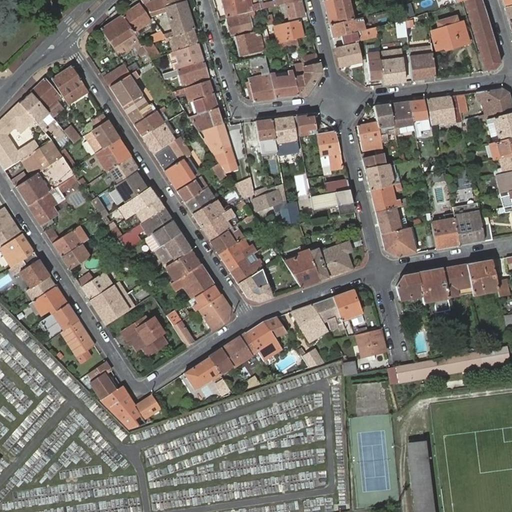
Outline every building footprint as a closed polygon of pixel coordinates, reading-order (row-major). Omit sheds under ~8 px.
[(156,0),(150,2),(148,0),(140,0),(148,13),(166,7),(165,3),(174,0),(156,0)] [(185,0),(166,7),(148,13),(150,16),(166,10),(174,31),(162,35),(164,39),(169,37),(194,29),(185,0)] [(228,17),(262,9),(260,5),(259,1),(252,3),(250,0),(223,0),(227,17),(228,17)] [(303,15),(299,0),(286,3),(289,18),(303,15)] [(323,0),(329,26),(360,18),(359,14),(353,15),(349,0),(323,0)] [(465,0),(486,72),(495,71),(501,63),(481,0),(465,0)] [(122,15),(137,37),(139,35),(139,34),(153,25),(140,3),(122,15)] [(252,29),(249,17),(263,13),(262,9),(228,17),(232,34),(252,29)] [(272,14),(263,16),(266,25),(274,23),(272,14)] [(138,51),(143,47),(142,45),(137,37),(122,15),(100,28),(115,50),(123,45),(125,48),(128,54),(137,49),(138,51)] [(446,50),(459,45),(458,41),(467,39),(462,21),(457,23),(455,16),(438,21),(440,28),(432,31),(436,49),(445,46),(446,50)] [(358,32),(362,31),(360,23),(361,21),(360,18),(329,26),(332,38),(341,36),(354,33),(358,32)] [(396,37),(406,36),(404,20),(395,22),(396,37)] [(277,37),(279,43),(304,37),(301,21),(275,27),(277,37)] [(366,38),(376,34),(375,27),(362,31),(358,32),(359,46),(367,45),(366,38)] [(198,44),(194,29),(169,37),(174,52),(198,44)] [(264,50),(259,30),(254,32),(259,52),(264,50)] [(162,35),(160,31),(152,35),(155,42),(164,39),(162,35)] [(254,32),(235,36),(239,57),(259,52),(254,32)] [(355,40),(354,33),(341,36),(343,43),(355,40)] [(277,37),(269,39),(271,45),(279,43),(277,37)] [(334,45),(339,67),(360,61),(355,42),(342,45),(341,43),(334,45)] [(160,56),(152,43),(142,45),(143,47),(145,50),(146,52),(148,55),(150,58),(160,56)] [(198,44),(174,52),(171,52),(172,56),(177,55),(179,64),(175,65),(176,69),(203,60),(198,44)] [(123,45),(115,50),(117,54),(125,48),(123,45)] [(434,78),(431,46),(408,49),(412,81),(434,78)] [(383,85),(405,82),(400,49),(378,52),(378,53),(380,60),(382,80),(383,85)] [(168,53),(173,70),(176,69),(175,65),(179,64),(177,55),(172,56),(171,52),(168,53)] [(380,60),(378,53),(367,54),(368,61),(380,60)] [(321,72),(317,54),(301,58),(303,64),(305,73),(303,76),(314,83),(321,72)] [(264,55),(249,59),(252,69),(267,64),(264,55)] [(380,60),(368,61),(371,81),(382,80),(380,60)] [(103,78),(109,87),(135,72),(141,69),(136,61),(124,67),(124,66),(103,78)] [(187,86),(209,78),(204,62),(178,70),(179,73),(183,84),(186,83),(187,86)] [(314,83),(303,76),(305,73),(303,64),(291,66),(292,70),(299,96),(306,95),(314,83)] [(51,79),(68,105),(88,92),(71,65),(51,79)] [(178,68),(161,74),(163,78),(179,73),(178,70),(178,68)] [(247,86),(252,101),(254,102),(276,99),(270,75),(268,69),(261,71),(263,78),(253,81),(252,84),(251,84),(250,85),(247,86)] [(299,96),(292,70),(288,71),(290,76),(274,80),(273,75),(270,75),(276,99),(299,96)] [(134,125),(153,114),(150,108),(153,107),(151,104),(148,106),(133,81),(139,78),(135,72),(109,87),(134,125)] [(44,79),(31,91),(50,116),(61,107),(53,98),(58,94),(44,79)] [(214,95),(209,81),(189,88),(194,102),(214,95)] [(185,89),(189,103),(194,102),(189,88),(185,89)] [(485,120),(511,112),(511,105),(509,93),(502,89),(475,92),(477,99),(480,98),(484,114),(464,120),(465,125),(485,120)] [(31,91),(19,102),(33,119),(41,128),(52,118),(50,116),(31,91)] [(459,112),(459,113),(466,111),(464,94),(456,95),(459,112)] [(181,106),(183,108),(190,106),(193,113),(190,114),(191,118),(218,110),(214,95),(194,102),(189,103),(181,106)] [(426,99),(431,124),(455,120),(453,113),(459,112),(456,95),(426,99)] [(429,129),(423,99),(408,101),(414,129),(415,137),(420,136),(419,131),(429,129)] [(394,133),(414,129),(408,101),(389,104),(393,125),(394,133)] [(19,102),(18,102),(0,118),(0,164),(4,171),(21,159),(26,156),(21,149),(17,151),(5,133),(14,126),(16,128),(24,120),(28,124),(33,119),(19,102)] [(393,125),(389,104),(373,106),(376,121),(381,142),(384,141),(382,134),(387,134),(385,126),(393,125)] [(203,129),(222,124),(218,110),(191,118),(190,119),(195,126),(198,131),(203,129)] [(134,125),(141,137),(164,123),(156,112),(153,114),(134,125)] [(498,142),(511,137),(511,112),(485,120),(486,125),(489,124),(493,123),(498,142)] [(95,128),(106,120),(103,114),(91,121),(95,128)] [(310,114),(296,116),(299,135),(317,132),(314,117),(310,114)] [(293,116),(271,119),(276,145),(276,148),(278,157),(298,153),(300,152),(298,144),(293,116)] [(271,119),(254,122),(255,126),(259,145),(260,148),(261,153),(265,152),(264,146),(276,145),(271,119)] [(28,124),(24,120),(16,128),(20,132),(28,124)] [(84,136),(96,153),(119,138),(106,120),(95,128),(84,136)] [(386,165),(381,142),(376,121),(357,125),(364,151),(376,148),(377,151),(375,152),(376,156),(362,159),(365,170),(386,165)] [(141,137),(156,159),(173,149),(169,144),(175,140),(164,123),(141,137)] [(493,143),(498,142),(493,123),(489,124),(493,143)] [(208,146),(212,152),(226,173),(236,170),(230,147),(222,124),(203,129),(208,146)] [(63,132),(72,143),(79,139),(70,126),(63,132)] [(259,145),(255,126),(248,127),(252,146),(259,145)] [(317,134),(321,156),(332,154),(333,160),(336,170),(344,168),(342,158),(335,131),(317,134)] [(156,159),(175,189),(197,174),(195,172),(196,170),(190,159),(188,161),(186,157),(190,155),(178,137),(175,140),(169,144),(173,149),(156,159)] [(493,160),(499,158),(511,155),(511,137),(498,142),(493,143),(489,144),(493,160)] [(94,154),(106,171),(109,170),(130,156),(119,138),(96,153),(94,154)] [(38,148),(33,140),(21,149),(26,156),(38,148)] [(21,159),(32,176),(61,157),(60,154),(56,157),(49,147),(53,144),(51,140),(38,148),(26,156),(21,159)] [(65,148),(59,153),(60,154),(61,157),(70,170),(77,166),(65,148)] [(332,154),(321,156),(322,167),(328,166),(330,171),(336,170),(333,160),(332,154)] [(495,175),(511,171),(511,155),(499,158),(501,168),(493,170),(494,175),(495,175)] [(139,169),(130,156),(109,170),(117,183),(139,169)] [(15,187),(27,206),(48,192),(54,188),(74,175),(70,170),(61,157),(32,176),(28,178),(15,187)] [(219,163),(211,168),(219,180),(227,175),(219,163)] [(370,191),(399,184),(397,174),(391,175),(388,165),(386,165),(365,170),(370,191)] [(117,183),(110,187),(122,205),(150,187),(139,169),(117,183)] [(511,171),(495,175),(499,193),(508,191),(506,184),(511,182),(511,171)] [(11,181),(15,187),(28,178),(24,172),(11,181)] [(74,175),(54,188),(57,193),(77,180),(74,175)] [(177,191),(184,202),(207,187),(201,176),(197,178),(177,191)] [(82,177),(77,180),(82,188),(87,184),(82,177)] [(353,202),(347,180),(326,184),(328,193),(311,197),(313,209),(328,207),(353,202)] [(270,189),(268,188),(259,191),(262,196),(253,199),(259,216),(281,210),(288,209),(284,183),(270,189)] [(396,208),(407,205),(405,198),(397,200),(396,203),(395,203),(392,193),(401,190),(399,184),(370,191),(375,213),(396,208)] [(192,215),(214,201),(208,193),(211,191),(208,186),(207,187),(184,202),(192,215)] [(237,191),(243,199),(254,195),(252,186),(237,191)] [(129,216),(134,213),(157,198),(150,187),(122,205),(129,216)] [(54,188),(48,192),(56,203),(61,200),(57,193),(54,188)] [(511,211),(511,190),(508,191),(499,193),(500,198),(509,196),(511,206),(502,207),(504,213),(511,211)] [(27,206),(44,231),(50,228),(55,225),(50,218),(56,214),(50,207),(56,203),(48,192),(27,206)] [(511,206),(509,196),(500,198),(502,207),(511,206)] [(141,218),(143,221),(164,208),(157,198),(134,213),(139,220),(141,218)] [(192,215),(201,227),(224,211),(216,199),(214,201),(192,215)] [(243,199),(237,203),(242,210),(247,206),(243,199)] [(328,207),(330,217),(355,212),(353,202),(328,207)] [(484,241),(479,218),(477,204),(452,208),(453,213),(459,246),(484,241)] [(129,216),(122,205),(118,208),(125,219),(129,216)] [(4,207),(0,210),(0,246),(21,233),(4,207)] [(102,207),(97,211),(102,218),(105,216),(107,215),(102,207)] [(144,229),(149,235),(152,234),(172,220),(164,208),(143,221),(130,230),(134,236),(144,229)] [(201,227),(210,241),(231,228),(226,221),(235,215),(230,208),(224,211),(201,227)] [(396,208),(375,213),(381,234),(401,230),(396,208)] [(281,210),(283,225),(290,224),(288,209),(281,210)] [(247,222),(255,217),(251,212),(243,217),(247,222)] [(436,250),(459,246),(453,213),(444,215),(444,221),(431,223),(436,250)] [(107,227),(109,229),(113,227),(105,216),(102,218),(107,227)] [(484,241),(492,240),(487,216),(479,218),(484,241)] [(180,233),(172,220),(152,234),(160,246),(180,233)] [(210,241),(218,254),(242,239),(245,237),(236,225),(231,228),(210,241)] [(52,244),(61,257),(82,243),(88,240),(79,226),(58,240),(52,244)] [(107,227),(103,229),(111,241),(115,239),(109,229),(107,227)] [(109,229),(115,239),(116,240),(120,237),(113,227),(109,229)] [(44,231),(52,244),(58,240),(50,228),(44,231)] [(415,254),(409,228),(401,230),(381,234),(384,250),(395,257),(415,254)] [(155,250),(166,266),(169,264),(191,249),(180,233),(160,246),(155,250)] [(9,265),(11,268),(12,267),(22,261),(34,253),(23,235),(0,250),(0,251),(3,256),(6,254),(12,264),(9,265)] [(236,263),(246,257),(241,250),(248,246),(242,239),(218,254),(230,273),(239,267),(236,263)] [(82,243),(61,257),(69,269),(90,255),(82,243)] [(347,243),(343,244),(318,253),(317,250),(310,252),(320,280),(352,269),(346,252),(351,251),(347,243)] [(241,250),(246,257),(252,253),(248,246),(241,250)] [(201,264),(191,249),(169,264),(166,266),(165,267),(175,282),(178,279),(179,279),(201,264)] [(310,252),(309,250),(299,253),(300,256),(284,261),(300,287),(320,280),(310,252)] [(56,286),(34,253),(22,261),(27,267),(19,273),(31,289),(27,291),(34,301),(56,286)] [(252,253),(246,257),(250,264),(256,260),(252,253)] [(6,254),(3,256),(9,265),(12,264),(6,254)] [(250,264),(246,257),(236,263),(239,267),(230,273),(238,284),(260,269),(262,268),(256,260),(250,264)] [(472,292),(473,297),(499,291),(496,280),(492,260),(467,265),(471,285),(472,292)] [(27,267),(22,261),(12,267),(17,274),(19,273),(27,267)] [(179,279),(178,279),(191,298),(194,295),(213,283),(201,264),(179,279)] [(448,297),(458,295),(456,288),(471,285),(467,265),(442,269),(448,297)] [(260,269),(238,284),(247,298),(258,302),(273,297),(260,269)] [(448,297),(442,269),(418,273),(422,296),(423,299),(433,297),(434,301),(436,309),(450,306),(448,297)] [(80,288),(89,300),(112,285),(104,272),(94,278),(80,288)] [(76,281),(80,288),(94,278),(90,273),(76,281)] [(396,286),(399,301),(422,296),(418,273),(402,276),(396,286)] [(0,278),(0,289),(8,285),(4,277),(0,278)] [(508,296),(510,295),(506,278),(496,280),(499,291),(500,297),(508,296)] [(112,285),(89,300),(105,325),(131,308),(115,283),(112,285)] [(220,294),(213,283),(194,295),(199,302),(193,306),(196,310),(198,309),(220,294)] [(472,292),(471,285),(456,288),(458,295),(472,292)] [(34,301),(32,302),(42,315),(48,311),(51,315),(67,304),(56,286),(34,301)] [(352,290),(332,297),(343,328),(346,337),(352,335),(347,319),(360,315),(352,290)] [(230,309),(220,294),(198,309),(212,331),(228,320),(230,309)] [(332,297),(311,305),(322,322),(326,320),(330,329),(337,327),(338,330),(343,328),(332,297)] [(78,321),(67,304),(51,315),(40,322),(45,330),(57,322),(63,330),(78,321)] [(311,305),(291,312),(307,338),(325,327),(322,322),(311,305)] [(174,309),(166,314),(173,326),(180,321),(182,320),(174,309)] [(122,331),(123,333),(146,318),(145,316),(122,331)] [(146,318),(123,333),(129,342),(133,340),(135,343),(133,344),(137,350),(142,346),(145,344),(151,353),(167,342),(161,334),(164,332),(153,317),(148,320),(146,318)] [(280,349),(269,332),(273,330),(276,336),(286,332),(276,318),(263,323),(245,334),(256,351),(262,360),(280,349)] [(63,330),(60,332),(73,353),(77,350),(80,354),(76,357),(81,364),(91,358),(86,350),(94,345),(78,321),(63,330)] [(173,326),(187,347),(194,342),(180,321),(173,326)] [(325,327),(307,338),(310,342),(328,331),(325,327)] [(361,357),(386,352),(380,329),(356,335),(361,357)] [(245,334),(221,349),(233,367),(256,351),(245,334)] [(145,344),(142,346),(148,355),(151,353),(145,344)] [(468,367),(469,372),(511,363),(511,360),(510,348),(398,368),(398,366),(388,368),(391,386),(416,381),(415,376),(468,367)] [(219,375),(220,376),(233,367),(221,349),(208,358),(219,375)] [(323,363),(314,349),(302,357),(302,358),(309,368),(323,363)] [(208,358),(184,374),(193,390),(211,379),(212,380),(219,375),(208,358)] [(343,358),(343,376),(356,373),(355,363),(348,364),(347,358),(343,358)] [(105,362),(88,373),(93,380),(90,382),(102,399),(118,389),(106,373),(110,370),(105,362)] [(242,381),(247,389),(275,380),(266,366),(242,381)] [(416,381),(469,372),(468,367),(415,376),(416,381)] [(231,394),(222,379),(215,383),(224,398),(231,394)] [(102,399),(101,400),(130,430),(145,424),(134,406),(121,387),(118,389),(102,399)] [(134,406),(145,424),(151,423),(145,414),(149,411),(142,400),(134,406)] [(412,461),(417,511),(433,511),(424,442),(426,441),(424,431),(420,432),(421,439),(409,440),(410,446),(418,445),(420,460),(412,461)] [(410,446),(412,461),(420,460),(418,445),(410,446)]
